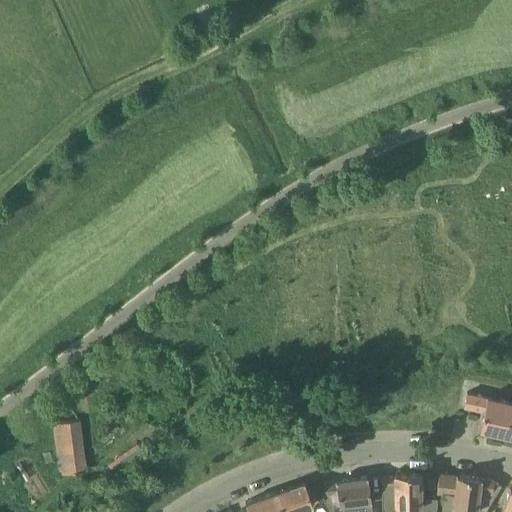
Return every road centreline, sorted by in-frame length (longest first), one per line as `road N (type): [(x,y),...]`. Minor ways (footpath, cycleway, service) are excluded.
road 1 (unclassified): [(0,407),(287,182),(362,146),(511,96)]
road 2 (residential): [(511,465),(491,454),(431,448),(322,456),(242,480),(182,511)]
